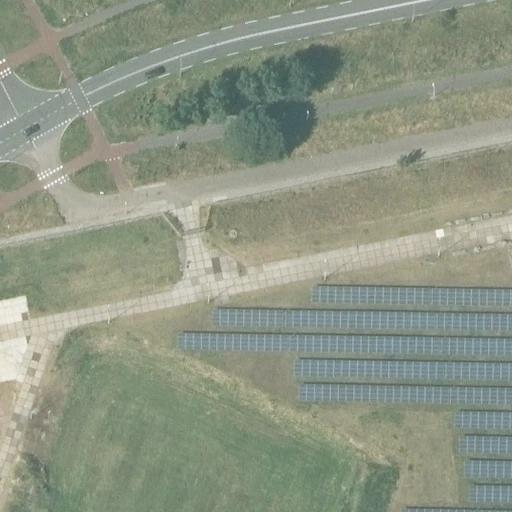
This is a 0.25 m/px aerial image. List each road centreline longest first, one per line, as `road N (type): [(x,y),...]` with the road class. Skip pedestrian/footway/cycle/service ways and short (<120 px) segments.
road 1 (unclassified): [(23,128),(78,213),(511,124)]
road 2 (tertiary): [(23,128),(171,59),(429,0)]
